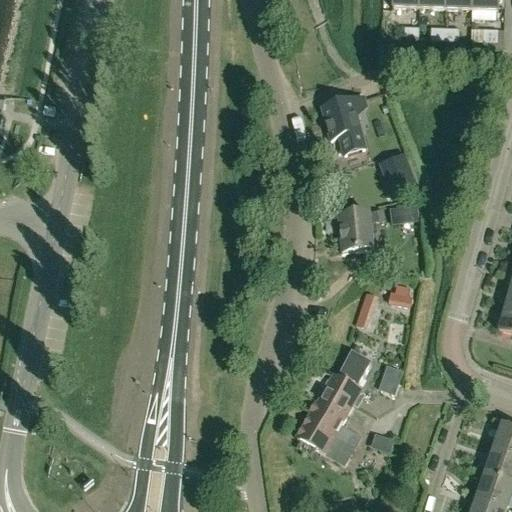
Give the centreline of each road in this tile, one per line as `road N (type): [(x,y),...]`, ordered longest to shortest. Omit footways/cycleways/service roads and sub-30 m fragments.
road 1 (residential): [(258,511),(248,419),(285,280),(293,135),(246,0)]
road 2 (primary): [(153,511),(180,271),(196,0)]
road 3 (tertiary): [(9,511),(7,453),(57,213)]
road 4 (residential): [(467,382),(453,352),(511,122)]
road 5 (tertiary): [(57,213),(100,0)]
road 6 (residential): [(350,83),(414,64),(511,59)]
road 7 (residential): [(467,382),(428,511)]
